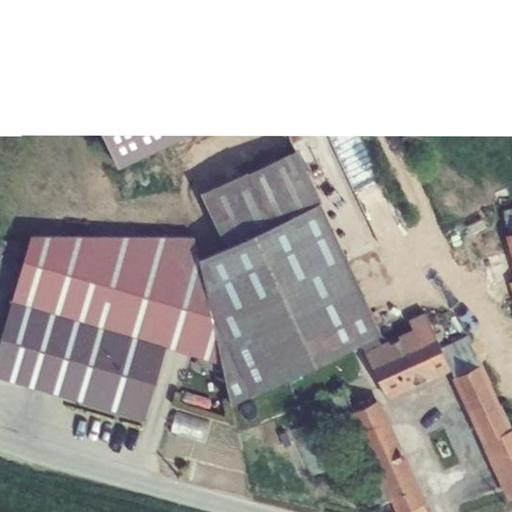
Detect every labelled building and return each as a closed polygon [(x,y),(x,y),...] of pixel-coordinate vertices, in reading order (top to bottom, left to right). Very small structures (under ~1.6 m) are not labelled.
[(508,233),(511,231),(511,206),(501,210),(508,233)] [(323,214),(255,244),(288,317),(220,346),(231,401),(380,332),(358,282),(355,283),(323,214)] [(208,290),(37,240),(0,364),(0,375),(145,418),(166,346),(221,362),(208,290)] [(380,342),(364,349),(386,398),(451,368),(442,349),(422,312),(408,319),(412,327),(398,334),(399,337),(390,341),(389,338),(380,342)] [(361,342),(364,349),(380,342),(377,335),(361,342)] [(467,336),(442,349),(451,368),(454,374),(451,376),(482,442),(481,443),(507,499),(511,496),(511,425),(482,361),(479,363),(467,336)] [(345,390),(321,400),(370,508),(390,499),(395,511),(426,511),(423,502),(426,501),(379,398),(352,410),(345,390)] [(290,429),(309,476),(333,467),(314,419),(290,429)] [(190,448),(194,433),(172,428),(168,443),(190,448)]
